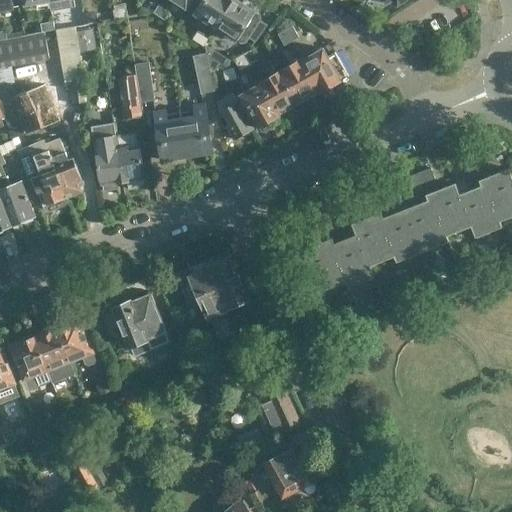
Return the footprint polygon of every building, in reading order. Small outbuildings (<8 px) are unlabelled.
[(0,0),(0,11),(14,8),(12,0),(0,0)] [(174,0),(187,8),(192,0),(174,0)] [(216,27),(233,0),(203,0),(195,14),(216,27)] [(239,0),(233,0),(216,27),(236,40),(246,24),(254,29),(259,20),(258,15),(254,13),(256,10),(254,10),(257,6),(256,1),(253,0),(244,0),(243,2),(239,0)] [(168,15),(158,8),(153,15),(164,22),(168,15)] [(57,31),(77,28),(76,26),(85,25),(83,16),(65,20),(65,19),(53,21),(55,32),(57,31)] [(42,32),(42,34),(47,33),(55,32),(53,21),(40,23),(42,32)] [(292,44),(296,42),(308,36),(302,24),(286,33),(292,44)] [(87,103),(81,52),(78,31),(77,31),(77,28),(57,31),(65,83),(71,82),(73,104),(87,103)] [(78,31),(81,52),(101,49),(97,28),(78,31)] [(0,41),(25,37),(24,36),(23,31),(8,34),(8,30),(0,31),(0,41)] [(0,68),(20,65),(52,59),(47,33),(42,34),(42,32),(24,36),(25,37),(0,41),(0,68)] [(203,47),(208,39),(197,32),(192,40),(203,47)] [(287,48),(292,44),(286,33),(280,36),(287,48)] [(208,39),(203,47),(207,49),(208,55),(208,58),(217,56),(214,43),(208,39)] [(329,57),(325,49),(302,62),(319,92),(320,92),(328,88),(330,92),(345,84),(342,80),(349,77),(335,53),(329,57)] [(245,56),(251,66),(259,62),(253,51),(245,56)] [(216,94),(208,58),(208,55),(195,58),(203,96),(216,94)] [(244,71),(251,66),(245,56),(238,60),(244,71)] [(298,103),(319,92),(302,62),(302,61),(281,72),(298,103)] [(137,76),(142,105),(156,103),(150,64),(136,66),(137,76)] [(0,89),(15,84),(23,81),(20,65),(0,68),(0,89)] [(261,85),(278,115),(298,103),(281,72),(261,84),(261,85)] [(144,117),(142,105),(137,76),(119,79),(125,120),(144,117)] [(15,84),(0,89),(0,108),(7,125),(9,124),(15,140),(13,141),(16,150),(24,147),(25,147),(21,136),(26,134),(13,98),(20,95),(15,84)] [(26,134),(63,120),(49,84),(20,95),(13,98),(26,134)] [(278,115),(261,85),(241,97),(258,127),(278,115)] [(234,140),(254,129),(238,100),(221,108),(230,124),(227,126),(234,140)] [(187,154),(187,158),(213,155),(206,107),(195,109),(195,112),(181,114),(187,154)] [(187,154),(181,114),(166,116),(165,113),(155,114),(161,162),(187,158),(187,154)] [(114,124),(92,127),(101,184),(103,184),(104,190),(117,188),(117,182),(123,181),(118,147),(114,124)] [(146,185),(140,144),(144,143),(143,131),(116,135),(118,147),(123,181),(127,181),(129,188),(146,185)] [(45,139),(30,145),(35,157),(49,152),(67,197),(81,191),(79,185),(84,183),(74,158),(69,159),(61,139),(47,144),(45,139)] [(8,163),(1,145),(0,145),(0,192),(13,224),(21,220),(26,223),(33,220),(34,217),(34,215),(35,215),(22,182),(13,186),(4,165),(8,163)] [(29,160),(35,157),(30,145),(25,147),(24,147),(24,148),(29,160)] [(24,148),(17,150),(28,179),(32,178),(43,206),(44,206),(45,209),(51,210),(65,205),(68,200),(67,197),(49,152),(35,157),(29,160),(24,148)] [(473,155),(477,164),(486,160),(483,152),(473,155)] [(467,168),(477,164),(473,155),(464,159),(467,168)] [(477,164),(480,172),(490,168),(486,160),(477,164)] [(470,176),(480,172),(477,164),(467,168),(470,176)] [(421,172),(424,180),(434,176),(431,168),(421,172)] [(484,178),(500,220),(511,215),(511,174),(510,168),(484,178)] [(414,184),(424,180),(421,172),(411,176),(414,184)] [(424,180),(427,188),(437,184),(434,176),(424,180)] [(460,194),(472,225),(476,236),(502,226),(500,220),(484,178),(479,180),(482,185),(460,194)] [(417,192),(427,188),(424,180),(414,184),(417,192)] [(431,193),(447,235),(472,225),(460,194),(456,183),(431,193)] [(369,192),(373,200),(383,196),(380,188),(369,192)] [(0,192),(0,232),(3,232),(4,228),(4,227),(13,224),(0,192)] [(363,204),(373,200),(369,192),(359,196),(363,204)] [(450,240),(447,235),(431,193),(426,194),(429,200),(407,209),(423,251),(450,240)] [(373,200),(376,208),(386,204),(383,196),(373,200)] [(366,212),(376,208),(373,200),(363,204),(366,212)] [(378,213),(395,255),(397,261),(423,251),(407,209),(384,218),(382,211),(378,213)] [(319,216),(322,224),(333,220),(330,212),(319,216)] [(358,234),(371,265),(395,255),(378,213),(353,223),(358,234)] [(312,228),(322,224),(319,216),(309,220),(312,228)] [(322,224),(325,232),(336,228),(333,220),(322,224)] [(315,237),(325,232),(322,224),(312,228),(315,237)] [(329,239),(346,281),(348,287),(375,276),(371,265),(358,234),(335,242),(333,237),(329,239)] [(320,291),(346,281),(329,239),(303,249),(320,291)] [(249,299),(231,256),(212,265),(213,267),(191,277),(193,282),(184,286),(191,301),(200,297),(209,319),(226,312),(224,309),(249,299)] [(136,356),(172,341),(152,293),(105,313),(112,330),(122,325),(130,346),(131,345),(136,356)] [(181,331),(194,325),(188,312),(175,317),(181,331)] [(96,361),(80,319),(69,323),(66,322),(59,324),(59,328),(57,328),(70,362),(82,357),(85,364),(89,366),(95,363),(96,361)] [(74,374),(70,362),(57,328),(34,337),(51,381),(52,383),(74,374)] [(266,333),(240,343),(244,354),(271,344),(266,333)] [(33,338),(30,336),(24,338),(24,341),(11,346),(29,390),(51,381),(34,337),(33,338)] [(18,393),(1,350),(0,349),(0,388),(4,387),(8,396),(18,393)] [(188,352),(179,356),(183,364),(191,361),(188,352)] [(211,389),(233,380),(228,368),(206,377),(211,389)] [(100,396),(113,390),(106,373),(93,379),(100,396)] [(278,436),(301,425),(286,392),(279,395),(273,381),(257,388),(278,436)] [(199,405),(211,398),(202,382),(190,388),(199,405)] [(209,422),(220,415),(216,407),(204,414),(209,422)] [(7,423),(17,441),(24,437),(15,419),(7,423)] [(0,428),(8,445),(17,441),(7,423),(0,427),(0,428)] [(242,453),(265,442),(258,426),(234,437),(242,453)] [(300,444),(266,462),(261,454),(246,462),(262,490),(276,482),(284,497),(319,478),(300,444)] [(150,450),(150,460),(164,461),(164,451),(150,450)] [(99,488),(108,483),(99,464),(89,470),(99,488)] [(89,494),(98,488),(90,474),(81,479),(89,494)] [(259,511),(271,506),(261,488),(250,495),(259,511)] [(53,511),(39,492),(23,502),(29,511),(53,511)] [(227,511),(249,511),(241,501),(227,511)]
